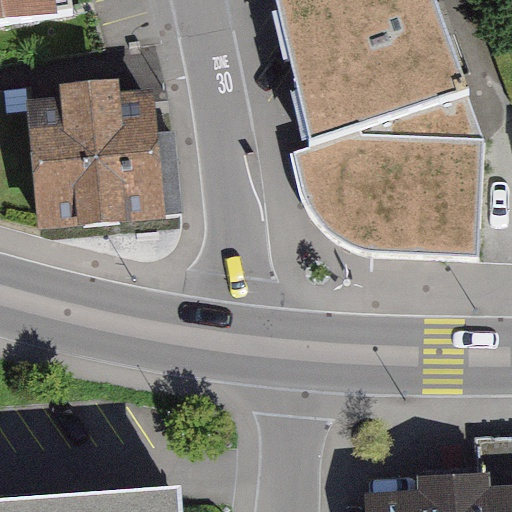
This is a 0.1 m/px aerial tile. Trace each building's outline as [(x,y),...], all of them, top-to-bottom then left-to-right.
[(74,0),(0,0),(0,24),(77,14),(74,0)] [(445,0),(289,0),(281,3),(325,152),(299,159),(305,200),(313,218),(325,235),(344,251),(381,263),(484,266),(488,143),(481,101),(445,0)] [(161,96),(43,106),(54,238),(172,228),(161,96)] [(511,511),(511,494),(382,502),(382,511),(511,511)] [(199,511),(198,500),(40,511),(199,511)]
